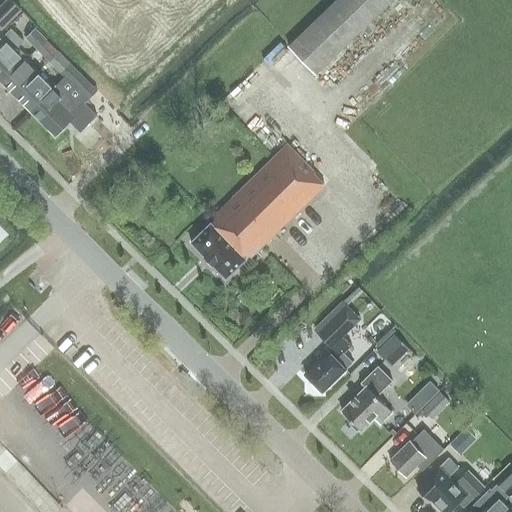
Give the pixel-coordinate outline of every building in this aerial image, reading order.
[(0,23),(3,26),(20,9),(10,0),(9,0),(0,9),(0,23)] [(391,0),(336,0),(288,46),(315,74),(391,0)] [(37,49),(46,40),(34,28),(25,38),(37,49)] [(0,78),(20,57),(22,58),(24,55),(17,48),(23,42),(11,29),(0,39),(0,78)] [(49,61),(58,52),(46,40),(37,49),(49,61)] [(61,73),(70,64),(58,52),(49,61),(61,73)] [(37,73),(22,58),(20,57),(0,78),(0,81),(14,95),(37,73)] [(267,72),(259,63),(241,82),(250,90),(267,72)] [(96,91),(70,64),(61,73),(87,100),(96,91)] [(14,95),(29,111),(52,88),(37,73),(14,95)] [(52,88),(29,111),(54,136),(69,122),(80,132),(96,115),(83,102),(78,107),(56,85),(52,88)] [(212,218),(214,219),(249,255),(251,257),(324,185),(314,175),(315,174),(287,145),(212,218)] [(225,278),(249,255),(214,219),(190,242),(204,256),(204,257),(211,264),(225,278)] [(353,362),(343,353),(351,345),(342,336),(359,319),(345,304),(318,332),(331,346),(326,351),(327,351),(304,374),(322,392),(353,362)] [(408,349),(394,335),(377,352),(391,366),(408,349)] [(392,381),(377,366),(360,383),(365,387),(341,411),(352,422),(350,424),(356,430),(358,428),(360,431),(373,418),(379,425),(392,412),(376,396),(392,381)] [(429,381),(418,392),(427,402),(438,390),(429,381)] [(432,419),(449,402),(440,393),(423,409),(432,419)] [(422,471),(443,449),(423,429),(410,442),(409,441),(389,460),(405,477),(417,466),(422,471)] [(465,430),(450,445),(461,456),(476,441),(465,430)] [(484,487),(467,471),(454,483),(448,477),(458,468),(448,458),(417,488),(428,500),(430,499),(442,511),(449,511),(458,503),(463,507),(484,487)] [(474,509),(471,511),(510,511),(511,511),(502,501),(509,494),(510,495),(511,493),(511,468),(507,464),(493,478),(496,482),(471,506),(474,509)]
